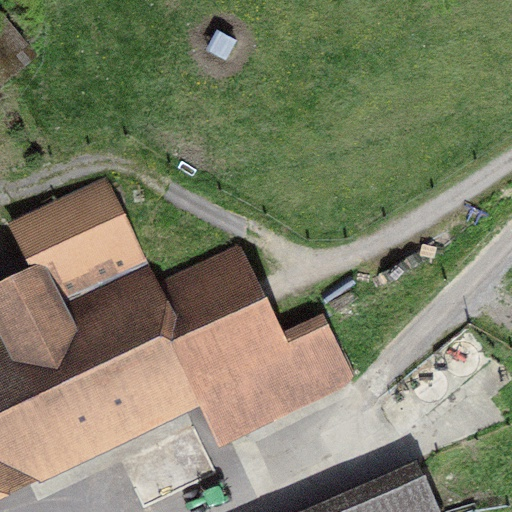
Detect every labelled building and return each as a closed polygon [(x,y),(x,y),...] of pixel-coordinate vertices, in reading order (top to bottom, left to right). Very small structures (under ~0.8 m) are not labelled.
[(0,70),(25,50),(0,20),(0,70)] [(41,279),(49,296),(138,252),(106,186),(16,230),(41,279)] [(0,486),(197,390),(224,444),(350,382),(320,322),(284,340),(244,261),(73,345),(49,296),(41,279),(0,299),(0,330),(13,357),(0,364),(0,486)] [(436,354),(446,361),(460,359),(468,347),(464,334),(452,328),(440,331),(434,342),(436,354)] [(404,367),(407,377),(420,385),(433,378),(436,367),(430,357),(419,353),(409,357),(404,367)] [(434,511),(418,476),(337,511),(434,511)]
